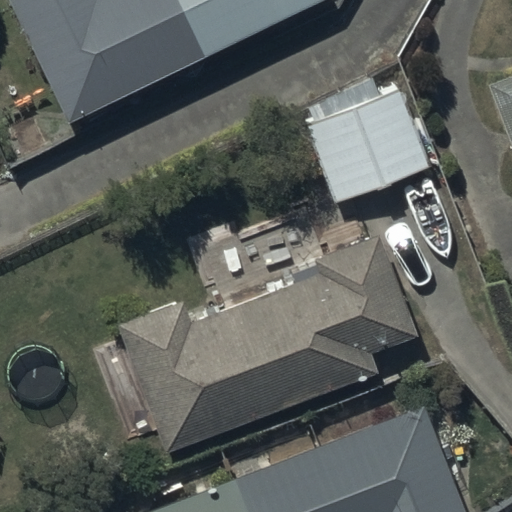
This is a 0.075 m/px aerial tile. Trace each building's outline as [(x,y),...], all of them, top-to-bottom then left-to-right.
[(2,0),(62,120),(307,0),(2,0)] [(511,73),(483,86),(511,159),(511,73)] [(425,165),(389,75),(304,108),(308,120),(299,124),(330,203),(425,165)] [(66,230),(30,245),(51,293),(87,277),(66,230)] [(175,298),(111,323),(161,452),(370,371),(363,353),(411,335),(371,234),(283,268),(288,281),(185,322),(175,298)] [(456,511),(415,404),(136,511),(456,511)]
